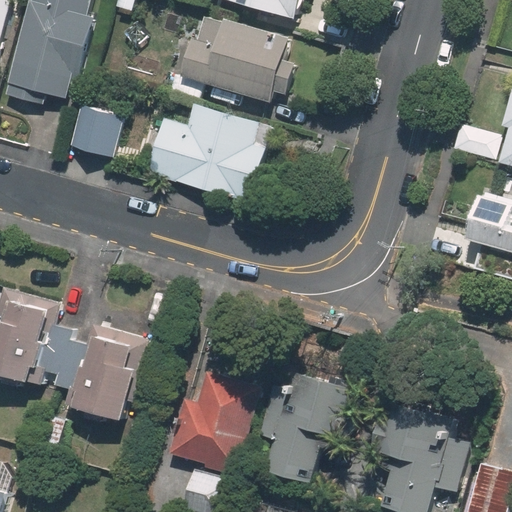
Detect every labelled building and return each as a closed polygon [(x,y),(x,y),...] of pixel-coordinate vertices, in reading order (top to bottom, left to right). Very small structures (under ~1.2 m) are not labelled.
[(0,0),(0,64),(4,65),(22,0),(0,0)] [(40,0),(14,94),(52,104),(55,92),(75,98),(79,84),(87,86),(106,18),(98,16),(102,0),(40,0)] [(309,7),(310,0),(235,0),(305,20),(309,7)] [(237,18),(235,23),(217,18),(210,41),(204,39),(193,77),(281,103),(284,92),(297,96),(306,64),(294,61),(299,42),(301,37),(237,18)] [(170,72),(165,89),(195,98),(200,81),(170,72)] [(91,102),(79,146),(121,157),(133,114),(91,102)] [(162,162),(159,174),(262,205),(278,149),(285,128),(205,104),(199,126),(175,119),(173,126),(167,125),(157,160),(162,162)] [(468,123),(461,148),(500,159),(507,135),(468,123)] [(511,197),(493,192),(490,202),(480,237),(491,240),(483,267),(511,275),(511,197)] [(0,368),(78,387),(74,402),(135,418),(156,337),(99,322),(94,342),(77,338),(80,328),(55,322),(58,311),(66,313),(69,301),(11,286),(0,329),(0,368)] [(207,400),(195,397),(182,454),(248,469),(268,377),(215,366),(207,400)] [(284,438),(277,469),(323,479),(334,430),(357,435),(369,384),(315,371),(306,409),(273,402),(266,434),(284,438)] [(384,448),(401,452),(397,466),(404,468),(395,504),(427,511),(441,511),(447,489),(469,494),(482,441),(465,436),(470,415),(396,397),(384,448)] [(511,511),(511,466),(487,461),(474,511),(511,511)] [(232,511),(240,475),(199,466),(190,511),(194,511),(232,511)] [(0,511),(12,511),(19,489),(0,483),(0,511)]
